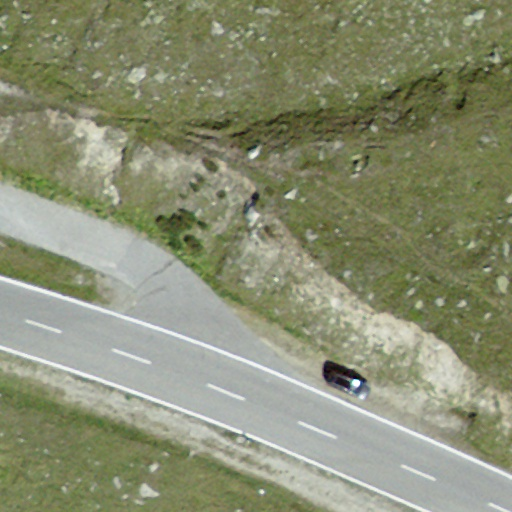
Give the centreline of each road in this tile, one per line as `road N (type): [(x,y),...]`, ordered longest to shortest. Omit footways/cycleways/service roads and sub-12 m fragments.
road 1 (primary): [(510,511),(182,373),(0,314)]
road 2 (track): [(182,373),(187,326),(179,298),(160,278),(132,259),(0,210)]
